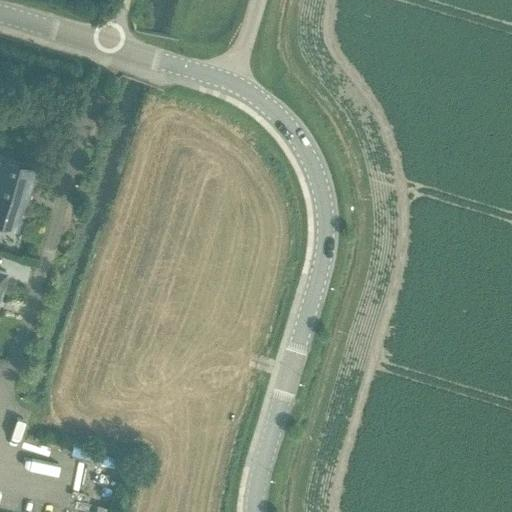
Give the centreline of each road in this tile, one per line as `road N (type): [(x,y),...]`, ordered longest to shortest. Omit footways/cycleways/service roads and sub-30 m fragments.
road 1 (tertiary): [(106,43),(244,90),(284,123),(313,173),(323,247),(253,511)]
road 2 (unclassified): [(0,419),(99,71)]
